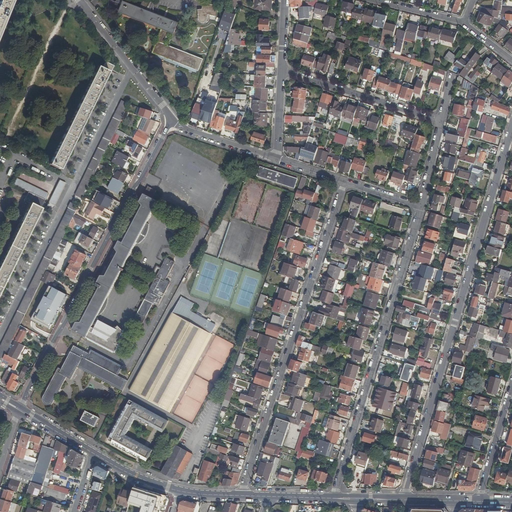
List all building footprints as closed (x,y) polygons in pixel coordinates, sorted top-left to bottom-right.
[(0,39),(15,0),(1,0),(0,3),(0,39)] [(119,12),(146,22),(154,3),(154,2),(143,0),(143,1),(143,2),(141,7),(124,0),(122,4),(112,0),(109,0),(109,5),(120,9),(119,12)] [(256,0),(256,8),(269,9),(270,3),(271,3),(271,2),(271,0),(256,0)] [(456,0),(452,11),(457,13),(461,1),(463,2),(463,0),(456,0)] [(482,8),(481,12),(500,20),(501,14),(502,7),(502,6),(500,6),(501,2),(497,1),(496,4),(495,4),(494,7),(496,7),(495,10),(482,8)] [(352,14),(354,5),(344,2),(342,11),(352,14)] [(219,6),(203,3),(202,9),(198,9),(199,19),(199,20),(200,22),(201,22),(202,23),(204,23),(206,22),(207,21),(208,14),(217,16),(219,6)] [(326,16),(329,7),(324,6),(316,4),(316,7),(314,13),(326,16)] [(227,5),(220,26),(231,30),(231,29),(237,14),(227,10),(229,6),(227,5)] [(312,7),(301,7),(299,7),(300,20),(310,19),(309,11),(312,11),(312,7)] [(511,8),(502,7),(501,14),(506,14),(506,20),(511,20),(511,8)] [(363,20),(365,11),(354,8),(352,18),(363,20)] [(374,23),(376,13),(377,11),(372,10),(372,11),(365,10),(365,11),(363,20),(363,21),(374,23)] [(164,43),(169,31),(174,33),(178,22),(168,18),(150,11),(146,22),(162,29),(153,52),(199,71),(203,59),(164,43)] [(492,22),(498,24),(500,22),(501,20),(500,20),(481,12),(477,20),(491,26),(492,22)] [(385,23),(387,16),(376,13),(374,23),(373,26),(384,29),(385,25),(385,23)] [(336,19),(326,17),(324,26),(334,29),(336,19)] [(269,29),(270,19),(261,19),(260,29),(269,29)] [(501,36),(506,29),(499,24),(495,31),(498,33),(501,36)] [(311,29),(310,28),(303,26),(298,25),(296,32),(309,36),(311,29)] [(394,36),(396,26),(392,25),(392,27),(385,25),(384,29),(380,43),(379,47),(379,49),(387,52),(390,52),(391,48),(384,46),(386,38),(389,39),(390,37),(390,35),(394,36)] [(418,30),(419,28),(408,25),(406,32),(405,37),(416,40),(417,35),(418,30)] [(420,31),(418,30),(417,35),(419,35),(418,36),(427,39),(429,33),(428,33),(429,28),(421,26),(420,31)] [(440,41),(441,40),(443,31),(430,28),(428,38),(435,39),(440,41)] [(235,34),(236,29),(231,29),(231,30),(226,44),(241,45),(241,41),(238,41),(240,34),(235,34)] [(405,37),(406,32),(398,30),(396,37),(398,38),(395,52),(394,54),(399,55),(400,56),(401,53),(401,52),(405,37)] [(454,43),(457,31),(453,31),(453,32),(443,30),(443,31),(441,40),(454,43)] [(309,36),(296,32),(294,39),(304,43),(307,44),(308,44),(309,36)] [(257,46),(263,46),(269,47),(269,39),(262,39),(263,35),(257,34),(257,46)] [(294,39),(292,44),(306,49),(307,44),(304,43),(294,39)] [(347,50),(350,41),(345,40),(344,45),(338,43),(336,48),(342,50),(343,49),(347,50)] [(368,46),(369,46),(373,47),(379,49),(379,47),(380,43),(370,40),(369,43),(368,46)] [(379,49),(373,47),(371,54),(385,58),(386,55),(387,53),(387,52),(379,49)] [(453,64),(458,58),(450,52),(445,58),(453,64)] [(304,54),(301,64),(306,65),(306,64),(309,65),(309,66),(316,69),(317,67),(319,62),(315,61),(315,58),(304,54)] [(462,72),(460,75),(465,78),(466,76),(480,57),(479,56),(476,54),(468,64),(462,72)] [(322,69),(321,70),(326,72),(331,57),(324,55),(322,59),(320,58),(319,62),(317,67),(322,69)] [(358,72),(361,62),(350,58),(346,68),(358,72)] [(462,72),(468,64),(460,58),(455,65),(461,68),(460,70),(462,72)] [(498,64),(499,63),(492,58),(490,60),(488,58),(484,63),(489,67),(488,69),(492,73),(492,72),(498,64)] [(410,62),(410,64),(422,68),(423,65),(423,63),(422,62),(417,61),(414,60),(411,59),(411,61),(410,62)] [(80,100),(49,164),(59,169),(87,123),(97,99),(104,87),(107,81),(109,77),(109,74),(113,66),(105,62),(102,68),(97,66),(94,73),(80,100)] [(266,67),(275,67),(275,63),(249,62),(249,65),(258,65),(257,75),(266,75),(266,67)] [(422,68),(421,69),(427,71),(428,69),(434,71),(435,66),(434,66),(423,63),(423,65),(422,68)] [(503,80),(508,72),(498,64),(492,72),(503,80)] [(444,75),(446,71),(435,67),(434,71),(444,75)] [(372,81),(375,72),(365,69),(363,78),(372,81)] [(470,82),(478,71),(475,69),(472,73),(473,74),(469,79),(468,80),(470,82)] [(510,88),(511,84),(511,73),(509,71),(508,72),(503,80),(501,81),(505,85),(510,88)] [(216,72),(212,85),(213,85),(222,86),(223,73),(216,72)] [(265,88),(266,75),(257,75),(251,74),(251,79),(255,80),(255,87),(256,87),(265,88)] [(416,86),(414,93),(421,95),(424,85),(421,84),(422,81),(423,78),(419,76),(416,86)] [(379,79),(376,87),(388,91),(391,81),(379,77),(379,79)] [(459,77),(457,80),(456,83),(462,85),(461,88),(469,91),(467,100),(475,102),(476,99),(477,96),(478,92),(479,90),(478,89),(475,87),(474,86),(469,83),(468,82),(459,77)] [(429,88),(439,91),(442,81),(432,78),(429,88)] [(388,91),(391,92),(397,94),(399,94),(400,90),(396,88),(397,84),(394,83),(395,81),(392,80),(391,81),(388,91)] [(400,95),(400,97),(411,101),(414,93),(416,86),(404,82),(400,95)] [(267,100),(267,88),(265,88),(256,87),(255,100),(267,100)] [(295,88),(293,98),(296,98),(305,100),(306,90),(295,88)] [(320,102),(319,106),(326,108),(327,104),(324,104),(325,102),(328,103),(330,104),(332,96),(324,94),(321,101),(320,101),(320,102)] [(191,117),(199,120),(200,118),(204,106),(206,101),(207,99),(208,96),(205,95),(204,99),(201,98),(198,97),(194,108),(192,113),(191,117)] [(499,102),(500,101),(492,95),(490,98),(497,103),(498,104),(499,102)] [(482,112),(486,98),(480,96),(480,97),(479,100),(476,99),(475,102),(474,107),(473,109),(482,112)] [(305,100),(296,98),(294,107),(292,106),(292,110),(303,112),(305,100)] [(266,113),(267,100),(255,100),(254,100),(253,112),(256,112),(266,113)] [(123,116),(129,104),(122,101),(101,143),(94,157),(75,195),(76,195),(83,198),(83,197),(89,186),(92,181),(95,173),(97,169),(99,165),(103,158),(108,146),(110,143),(115,134),(116,130),(121,121),(122,118),(123,116)] [(217,104),(206,101),(204,106),(200,118),(205,120),(206,121),(207,120),(212,122),(217,104)] [(338,104),(333,102),(330,112),(334,113),(334,114),(341,117),(342,116),(344,108),(337,106),(338,104)] [(508,116),(510,109),(494,103),(492,109),(508,116)] [(461,106),(461,105),(456,104),(453,115),(462,117),(464,107),(461,106)] [(357,109),(345,105),(345,106),(344,108),(342,116),(354,120),(354,117),(357,109)] [(358,106),(357,109),(354,117),(366,121),(370,111),(365,109),(358,106)] [(372,112),(370,111),(366,121),(365,127),(369,128),(376,130),(379,120),(371,118),(372,112)] [(214,127),(222,129),(226,118),(217,115),(218,113),(215,112),(212,120),(211,125),(214,126),(214,127)] [(238,133),(240,128),(245,112),(240,112),(237,121),(229,118),(226,128),(234,131),(234,132),(238,133)] [(267,126),(268,113),(266,113),(256,112),(255,125),(267,126)] [(330,112),(326,123),(331,125),(333,116),(341,119),(341,117),(334,114),(334,113),(330,112)] [(285,115),(284,122),(292,123),(292,121),(300,121),(300,122),(304,122),(304,127),(305,127),(305,131),(304,131),(304,135),(309,135),(312,125),(314,120),(315,117),(293,116),(285,115)] [(391,125),(393,117),(386,115),(383,123),(391,125)] [(485,128),(488,117),(484,115),(480,127),(485,129),(485,128)] [(490,133),(494,118),(488,117),(485,128),(486,128),(485,132),(490,133)] [(150,134),(156,121),(148,119),(142,131),(150,134)] [(466,119),(464,119),(460,132),(462,132),(461,137),(465,138),(467,129),(470,120),(466,119)] [(325,124),(315,121),(314,126),(324,129),(325,124)] [(416,135),(418,129),(405,125),(402,135),(415,139),(416,135)] [(467,129),(465,138),(462,147),(459,156),(458,160),(474,164),(476,159),(465,155),(465,153),(468,154),(469,150),(466,149),(468,141),(472,130),(467,129)] [(144,145),(150,134),(142,131),(139,130),(134,139),(140,142),(144,145)] [(497,137),(492,136),(489,135),(484,133),(477,131),(475,136),(489,140),(489,142),(495,144),(497,137)] [(265,135),(254,132),(252,139),(252,140),(256,142),(256,140),(261,142),(260,143),(264,144),(264,143),(265,143),(266,138),(265,137),(265,135)] [(334,141),(345,145),(346,142),(348,137),(336,133),(334,141)] [(115,134),(110,143),(115,146),(119,136),(115,134)] [(459,137),(455,136),(447,134),(446,140),(459,143),(460,141),(458,140),(459,137)] [(419,154),(420,154),(422,150),(420,149),(421,143),(423,144),(425,138),(416,135),(415,139),(411,151),(419,154)] [(300,155),(314,160),(317,151),(318,148),(312,146),(315,138),(309,136),(307,141),(307,143),(305,148),(302,148),(301,151),(300,155)] [(348,137),(346,142),(358,146),(360,141),(348,137)] [(137,158),(142,149),(137,147),(138,145),(128,140),(126,145),(131,148),(130,152),(133,154),(132,156),(137,158)] [(447,143),(445,153),(455,155),(457,146),(447,143)] [(329,155),(331,148),(328,147),(327,152),(324,151),(323,153),(317,151),(314,160),(316,161),(320,162),(320,164),(325,166),(328,156),(328,157),(329,155)] [(479,148),(476,159),(474,164),(482,166),(483,163),(486,154),(486,153),(487,150),(479,148)] [(127,162),(130,157),(118,151),(112,162),(123,168),(126,161),(127,162)] [(417,160),(419,154),(411,151),(409,151),(407,158),(405,165),(408,166),(415,168),(418,160),(417,160)] [(328,157),(327,162),(335,164),(334,166),(337,167),(339,159),(331,156),(331,157),(328,157)] [(456,159),(455,158),(446,156),(443,168),(453,171),(455,165),(456,159)] [(363,172),(365,167),(366,162),(354,158),(353,161),(351,168),(363,172)] [(340,171),(349,174),(351,168),(353,161),(350,160),(349,163),(343,161),(340,171)] [(299,179),(260,166),(257,177),(295,189),(299,179)] [(417,176),(418,169),(415,168),(408,166),(407,170),(405,176),(404,180),(412,183),(415,175),(417,176)] [(484,171),(473,168),(471,176),(470,180),(469,182),(468,184),(475,186),(478,177),(482,178),(484,171)] [(382,180),(386,181),(389,174),(385,173),(386,170),(383,169),(382,172),(378,170),(376,178),(380,179),(382,180)] [(115,179),(123,183),(124,183),(129,175),(119,171),(115,179)] [(403,184),(404,180),(405,176),(394,172),(391,181),(395,183),(398,184),(398,186),(402,187),(403,184)] [(454,174),(446,172),(444,180),(449,182),(449,181),(452,182),(454,176),(454,174)] [(19,178),(36,183),(37,178),(20,173),(19,178)] [(48,193),(16,178),(13,184),(28,192),(44,199),(45,200),(48,193)] [(114,178),(108,189),(117,194),(123,183),(115,179),(114,178)] [(292,193),(246,178),(219,257),(205,254),(189,296),(253,316),(292,193)] [(65,182),(59,180),(48,202),(54,205),(65,182)] [(322,186),(318,185),(316,191),(315,193),(312,202),(312,203),(311,206),(313,206),(315,207),(322,186)] [(106,347),(111,350),(115,352),(117,349),(124,337),(122,335),(125,333),(118,326),(116,328),(115,327),(108,334),(97,328),(96,330),(91,328),(97,317),(99,316),(100,315),(102,313),(104,311),(106,309),(107,306),(107,304),(108,298),(108,296),(121,271),(123,271),(124,269),(123,269),(136,243),(139,244),(141,243),(143,240),(145,237),(147,235),(148,232),(149,229),(149,225),(147,222),(158,202),(152,199),(156,191),(148,186),(144,194),(140,202),(142,206),(123,243),(119,241),(117,246),(115,249),(118,253),(113,261),(112,261),(109,267),(110,267),(106,276),(101,276),(97,284),(101,285),(81,323),(76,322),(72,330),(105,348),(106,347)] [(300,190),(298,189),(295,196),(297,196),(296,200),(300,202),(302,199),(312,202),(315,193),(305,189),(304,191),(300,190)] [(98,191),(93,202),(96,203),(101,193),(98,191)] [(511,192),(507,191),(504,191),(501,201),(508,203),(510,198),(511,198),(511,192)] [(28,192),(25,199),(30,203),(40,208),(44,199),(28,192)] [(96,203),(106,209),(108,210),(114,199),(101,193),(96,203)] [(73,201),(79,205),(83,198),(76,195),(73,201)] [(444,197),(435,195),(432,209),(437,211),(439,202),(443,203),(444,197)] [(360,210),(363,200),(354,197),(350,207),(354,209),(352,215),(357,217),(360,210)] [(452,219),(458,221),(458,220),(460,213),(461,211),(458,210),(461,200),(453,198),(450,205),(456,207),(452,219)] [(461,209),(461,211),(460,213),(463,214),(473,217),(477,202),(467,199),(464,210),(461,209)] [(377,204),(363,200),(360,210),(374,214),(377,204)] [(93,202),(92,202),(85,216),(93,220),(96,214),(102,216),(106,209),(96,203),(93,202)] [(386,203),(381,202),(379,207),(402,214),(403,210),(386,204),(386,203)] [(0,289),(40,208),(30,203),(29,203),(0,262),(0,289)] [(0,365),(3,359),(6,354),(11,344),(13,340),(18,329),(20,325),(30,305),(32,301),(34,296),(36,293),(40,285),(42,281),(47,270),(55,255),(62,239),(67,230),(68,227),(74,215),(75,214),(75,213),(79,206),(71,203),(0,347),(0,365)] [(321,209),(315,207),(313,206),(309,218),(317,221),(321,209)] [(499,210),(496,221),(498,221),(506,224),(509,212),(499,210)] [(430,221),(428,226),(439,229),(443,217),(433,213),(431,221),(430,221)] [(76,216),(74,215),(68,227),(72,229),(73,229),(75,224),(77,221),(74,219),(76,216)] [(86,221),(76,216),(74,219),(77,221),(84,224),(86,221)] [(402,218),(393,216),(390,228),(398,230),(402,218)] [(314,229),(317,221),(309,218),(307,217),(302,229),(307,231),(313,233),(314,229)] [(356,221),(346,217),(342,229),(352,232),(356,221)] [(172,219),(167,227),(181,235),(185,227),(172,219)] [(506,224),(498,221),(495,231),(498,232),(497,233),(503,235),(507,224),(506,224)] [(291,239),(292,239),(296,227),(286,223),(282,235),(291,239)] [(470,228),(460,225),(458,233),(468,236),(470,228)] [(89,238),(93,240),(98,230),(91,226),(90,228),(93,230),(89,238)] [(348,232),(340,230),(337,240),(345,242),(346,239),(348,240),(350,236),(347,235),(348,232)] [(428,230),(426,238),(436,242),(439,233),(428,230)] [(89,248),(93,240),(89,238),(84,235),(80,243),(89,248)] [(400,237),(397,236),(396,237),(387,235),(385,243),(389,244),(388,247),(396,249),(400,237)] [(504,237),(494,235),(493,237),(490,246),(500,249),(504,237)] [(60,257),(68,242),(62,239),(55,255),(60,257)] [(300,255),(304,243),(292,239),(291,239),(287,251),(300,255)] [(286,243),(280,241),(278,247),(284,249),(286,243)] [(455,241),(451,255),(457,257),(459,252),(463,253),(466,244),(455,241)] [(344,244),(336,242),(333,251),(341,254),(344,244)] [(425,242),(423,251),(433,254),(435,245),(425,242)] [(490,246),(489,246),(487,252),(500,256),(502,250),(500,249),(490,246)] [(77,247),(70,262),(72,264),(80,268),(87,253),(77,247)] [(386,266),(389,267),(390,264),(394,253),(384,250),(380,262),(379,264),(386,266)] [(418,256),(416,262),(422,265),(429,266),(432,255),(419,251),(418,256)] [(53,273),(60,257),(55,255),(47,270),(53,273)] [(308,260),(301,257),(300,258),(297,257),(294,264),(298,265),(305,267),(308,260)] [(175,262),(167,258),(153,283),(138,312),(147,316),(154,303),(158,305),(171,282),(166,280),(175,262)] [(450,273),(454,260),(447,258),(446,261),(443,271),(450,273)] [(359,261),(352,259),(348,271),(356,273),(358,269),(358,266),(358,265),(359,261)] [(300,270),(300,268),(286,263),(282,275),(290,278),(294,279),(295,274),(298,275),(300,270)] [(381,280),(386,266),(379,264),(374,263),(370,277),(371,277),(381,280)] [(76,280),(81,268),(80,268),(72,264),(66,275),(76,280)] [(331,265),(327,277),(337,280),(341,268),(338,267),(331,265)] [(422,265),(419,277),(427,280),(430,281),(434,268),(429,266),(422,265)] [(511,272),(497,268),(494,276),(492,282),(497,284),(498,279),(499,276),(502,276),(501,280),(508,282),(511,272)] [(53,273),(47,270),(42,281),(50,285),(55,274),(53,273)] [(456,276),(448,274),(445,284),(453,286),(456,276)] [(488,274),(486,280),(492,282),(494,276),(488,274)] [(325,276),(321,288),(332,291),(333,288),(336,289),(339,281),(337,280),(327,277),(325,276)] [(416,276),(413,289),(424,292),(427,280),(419,277),(416,276)] [(379,292),(383,281),(381,280),(371,277),(368,288),(379,292)] [(42,281),(40,285),(44,287),(39,297),(41,298),(39,301),(38,303),(40,304),(36,314),(39,315),(44,305),(45,306),(54,288),(50,285),(42,281)] [(300,284),(298,284),(293,282),(290,290),(297,292),(300,284)] [(497,284),(492,282),(488,298),(493,299),(498,284),(497,284)] [(351,298),(354,287),(355,286),(347,284),(344,295),(345,296),(351,298)] [(477,284),(474,294),(483,296),(486,287),(477,284)] [(289,304),(293,292),(283,288),(279,300),(289,304)] [(454,292),(445,290),(443,299),(451,301),(453,296),(454,292)] [(320,301),(328,303),(330,304),(334,294),(324,291),(323,293),(320,301)] [(376,309),(380,295),(369,292),(364,306),(376,309)] [(268,297),(261,294),(257,306),(264,309),(268,297)] [(483,296),(474,294),(471,307),(479,309),(484,311),(485,308),(477,306),(479,299),(487,301),(488,298),(483,296)] [(435,298),(436,297),(429,295),(425,308),(427,309),(426,310),(427,311),(427,313),(426,315),(430,316),(431,313),(434,303),(435,298)] [(347,310),(350,301),(351,298),(345,296),(345,297),(346,298),(343,306),(340,305),(340,307),(347,310)] [(130,391),(170,413),(213,335),(212,334),(217,325),(191,311),(195,304),(182,297),(173,313),(172,313),(130,391)] [(443,300),(439,299),(435,298),(434,303),(437,304),(434,313),(434,314),(438,315),(439,315),(443,300)] [(286,316),(290,304),(289,304),(279,300),(277,300),(274,312),(281,314),(286,316)] [(404,301),(403,305),(414,309),(415,304),(404,301)] [(320,307),(318,313),(325,315),(336,319),(339,310),(346,313),(347,310),(340,307),(330,304),(328,303),(326,309),(320,307)] [(511,317),(511,304),(507,303),(503,315),(511,317)] [(415,311),(397,306),(396,311),(401,312),(417,317),(425,320),(429,321),(429,318),(430,317),(419,314),(419,315),(415,314),(415,311)] [(479,309),(471,307),(468,315),(472,316),(472,319),(476,320),(478,314),(479,309)] [(374,312),(364,309),(360,321),(370,325),(374,312)] [(314,312),(310,324),(321,327),(325,315),(318,313),(314,312)] [(417,317),(401,312),(399,316),(399,318),(397,322),(401,323),(402,323),(408,325),(410,319),(416,321),(417,317)] [(222,323),(224,319),(214,313),(211,318),(222,323)] [(430,316),(430,317),(429,318),(438,321),(439,318),(437,317),(438,315),(434,314),(434,313),(431,313),(430,316)] [(291,322),(292,318),(286,316),(281,314),(280,317),(274,315),(271,324),(275,325),(278,326),(283,327),(285,320),(291,322)] [(238,327),(241,320),(231,316),(228,323),(238,327)] [(438,321),(429,318),(429,321),(427,325),(427,326),(429,326),(428,329),(427,329),(426,332),(434,335),(436,326),(439,326),(440,322),(438,321)] [(49,326),(42,322),(40,321),(34,331),(44,336),(49,326)] [(310,324),(306,323),(305,328),(315,331),(316,329),(320,330),(321,328),(321,327),(310,324)] [(480,325),(475,323),(473,330),(472,330),(470,337),(472,337),(475,338),(476,339),(480,325)] [(16,341),(21,344),(27,333),(29,330),(20,325),(18,329),(21,331),(16,341)] [(278,327),(278,326),(275,325),(272,335),(275,336),(278,337),(280,331),(283,333),(284,329),(278,327)] [(366,341),(370,328),(360,325),(356,338),(363,340),(366,341)] [(485,326),(480,325),(476,339),(479,339),(482,340),(484,333),(483,333),(485,326)] [(392,344),(401,347),(403,347),(407,332),(396,328),(392,344)] [(504,347),(511,349),(511,346),(511,335),(511,334),(504,332),(501,331),(499,337),(507,339),(504,347)] [(276,344),(277,339),(264,335),(260,347),(264,348),(273,351),(275,344),(276,344)] [(300,336),(296,346),(311,350),(312,351),(322,354),(322,353),(332,356),(334,349),(327,346),(327,345),(326,345),(325,346),(324,346),(324,348),(304,342),(305,339),(304,339),(305,337),(300,336)] [(361,346),(363,340),(356,338),(351,336),(348,347),(356,350),(360,351),(361,346)] [(433,339),(424,336),(422,344),(425,345),(425,348),(429,350),(431,345),(433,339)] [(461,345),(460,349),(466,351),(472,353),(472,351),(473,346),(475,338),(472,337),(471,339),(469,338),(466,347),(461,345)] [(16,341),(9,356),(17,360),(25,346),(23,345),(21,344),(16,341)] [(392,344),(391,344),(389,352),(398,355),(398,356),(400,357),(401,355),(405,357),(407,348),(403,347),(401,347),(392,344)] [(425,345),(422,344),(420,352),(418,356),(427,359),(429,350),(425,348),(425,345)] [(122,391),(128,381),(118,376),(87,359),(89,353),(74,345),(61,369),(58,367),(49,386),(43,397),(42,399),(42,401),(43,402),(44,403),(46,405),(47,405),(49,405),(50,405),(52,404),(53,403),(54,402),(67,377),(71,379),(78,367),(122,391)] [(270,363),(274,352),(273,351),(264,348),(260,360),(263,361),(270,363)] [(300,352),(297,359),(307,362),(308,363),(312,351),(311,350),(302,348),(301,352),(300,352)] [(510,351),(504,349),(502,353),(499,352),(497,360),(506,363),(510,351)] [(362,363),(365,352),(364,352),(360,351),(356,350),(353,360),(362,363)] [(237,365),(241,367),(243,362),(244,362),(246,355),(241,353),(237,365)] [(463,355),(455,353),(452,362),(461,364),(463,355)] [(6,354),(3,359),(14,365),(13,367),(16,369),(19,361),(17,360),(9,356),(6,354)] [(259,373),(263,361),(260,360),(258,359),(254,371),(258,372),(259,373)] [(292,360),(288,370),(293,371),(295,372),(298,373),(301,364),(302,365),(302,363),(292,360)] [(263,361),(259,373),(266,375),(268,371),(270,363),(263,361)] [(417,362),(416,365),(429,369),(430,365),(417,361),(417,362)] [(355,379),(358,366),(350,364),(346,377),(355,379)] [(408,364),(406,364),(403,371),(401,370),(399,375),(402,376),(401,379),(408,381),(411,371),(414,372),(415,367),(408,364)] [(459,379),(461,370),(462,367),(456,365),(452,381),(462,385),(464,380),(462,380),(459,379)] [(20,376),(25,379),(30,369),(24,366),(23,367),(22,366),(20,370),(23,371),(20,376)] [(420,377),(429,380),(432,371),(423,368),(420,377)] [(2,380),(8,384),(13,373),(7,370),(2,380)] [(269,388),(273,377),(266,375),(259,373),(258,372),(255,383),(269,388)] [(295,372),(291,383),(303,387),(306,377),(307,375),(298,373),(295,372)] [(20,376),(15,374),(7,386),(9,388),(8,389),(11,391),(12,389),(15,391),(19,383),(17,382),(20,376)] [(392,378),(383,375),(380,385),(389,388),(392,378)] [(351,392),(355,380),(355,379),(346,377),(344,376),(340,389),(347,391),(351,392)] [(501,380),(492,378),(488,392),(497,395),(501,380)] [(290,383),(286,395),(297,398),(299,399),(303,387),(291,383),(290,383)] [(401,392),(400,394),(404,395),(407,396),(407,394),(406,394),(409,384),(404,383),(401,392)] [(414,390),(409,389),(407,394),(407,396),(419,400),(423,385),(417,383),(417,385),(415,384),(414,390)] [(259,399),(263,387),(254,384),(250,396),(259,399)] [(328,396),(331,386),(324,384),(323,386),(321,393),(320,397),(331,401),(332,397),(328,396)] [(228,389),(225,400),(229,401),(233,390),(228,389)] [(459,396),(450,393),(449,396),(444,394),(443,398),(446,400),(446,401),(448,401),(448,400),(457,403),(459,396)] [(262,400),(242,394),(240,398),(255,403),(254,407),(259,409),(262,400)] [(339,403),(343,404),(343,403),(349,405),(351,397),(341,394),(339,403)] [(472,408),(483,411),(485,405),(489,406),(491,401),(475,396),(472,408)] [(293,410),(298,412),(302,413),(305,401),(300,400),(299,399),(297,398),(295,403),(293,410)] [(404,407),(415,411),(417,404),(406,400),(404,407)] [(109,441),(138,457),(144,445),(125,435),(135,417),(154,428),(160,417),(130,401),(109,441)] [(387,404),(379,401),(375,414),(383,417),(387,418),(388,415),(390,416),(393,406),(387,404)] [(350,408),(342,406),(339,414),(347,416),(350,408)] [(257,415),(258,411),(250,408),(248,414),(254,416),(254,415),(257,415)] [(100,418),(86,411),(82,421),(95,427),(100,418)] [(416,413),(411,411),(407,423),(413,424),(416,413)] [(286,421),(290,423),(300,426),(302,420),(308,422),(311,423),(313,417),(309,416),(302,413),(298,412),(297,418),(297,420),(287,417),(286,421)] [(339,421),(340,417),(330,415),(327,428),(338,431),(340,422),(339,421)] [(240,416),(238,423),(237,428),(247,431),(251,420),(251,419),(241,416),(240,416)] [(487,419),(476,416),(473,427),(484,431),(487,419)] [(160,417),(154,428),(163,433),(169,422),(160,417)] [(385,421),(373,417),(369,430),(381,433),(385,421)] [(277,419),(270,442),(282,446),(290,423),(286,421),(277,419)] [(445,423),(433,420),(431,425),(434,425),(432,431),(440,434),(442,434),(444,426),(445,426),(445,428),(450,429),(451,425),(445,423)] [(399,422),(395,436),(403,438),(404,434),(400,432),(402,427),(404,428),(403,432),(411,434),(413,427),(409,425),(399,422)] [(442,434),(440,434),(439,438),(447,440),(450,429),(445,428),(445,426),(444,426),(442,434)] [(300,452),(302,453),(304,449),(306,441),(308,436),(310,429),(306,428),(303,427),(296,451),(300,452)] [(326,442),(332,443),(337,444),(340,433),(330,430),(326,442)] [(241,436),(242,433),(236,431),(234,438),(240,440),(240,438),(239,437),(240,435),(241,436)] [(249,436),(242,433),(241,436),(240,435),(239,437),(240,438),(240,440),(247,443),(249,436)] [(375,440),(376,436),(366,433),(363,441),(374,444),(375,440)] [(482,437),(470,433),(466,446),(478,449),(482,437)] [(30,443),(32,436),(23,434),(19,446),(27,449),(28,449),(30,443)] [(39,449),(40,446),(42,438),(32,435),(32,436),(30,443),(32,443),(32,442),(36,443),(35,448),(38,448),(39,449)] [(395,436),(394,441),(393,444),(398,446),(398,445),(406,448),(407,445),(408,445),(410,440),(403,438),(395,436)] [(333,449),(335,444),(332,443),(326,442),(321,440),(319,444),(321,445),(320,448),(318,448),(317,453),(319,454),(329,457),(332,448),(333,449)] [(69,448),(57,441),(55,450),(60,451),(63,453),(62,458),(65,459),(69,448)] [(243,455),(246,447),(236,444),(228,441),(226,445),(234,447),(232,451),(243,455)] [(277,445),(269,442),(265,452),(274,455),(277,445)] [(220,452),(227,454),(229,449),(209,443),(208,448),(209,448),(220,452)] [(154,451),(144,445),(138,457),(147,462),(154,451)] [(27,449),(19,446),(16,457),(24,459),(25,455),(27,449)] [(55,450),(43,446),(40,453),(37,463),(34,474),(33,474),(33,475),(31,482),(43,486),(45,478),(49,469),(53,456),(55,450)] [(84,456),(69,448),(65,459),(61,472),(64,473),(66,467),(65,467),(66,464),(74,467),(74,468),(75,469),(76,467),(82,469),(85,460),(84,456)] [(511,450),(511,449),(505,448),(501,462),(508,464),(511,450)] [(182,449),(168,477),(175,479),(176,479),(177,476),(180,478),(193,455),(182,449)] [(391,450),(391,451),(390,455),(408,461),(409,456),(400,453),(391,450)] [(63,453),(60,451),(59,454),(60,455),(54,473),(60,475),(61,472),(65,459),(62,458),(63,453)] [(426,457),(435,460),(437,453),(428,451),(426,457)] [(462,451),(459,464),(471,468),(472,463),(471,463),(474,454),(462,451)] [(230,464),(231,461),(232,456),(227,454),(220,452),(219,455),(216,463),(219,464),(220,458),(228,461),(227,463),(230,464)] [(370,455),(359,452),(358,455),(355,454),(354,455),(352,461),(358,463),(360,463),(360,466),(366,468),(370,455)] [(11,467),(34,474),(37,463),(35,463),(24,459),(16,457),(15,456),(11,467)] [(237,468),(241,459),(232,456),(231,461),(232,462),(231,465),(237,468)] [(268,482),(272,472),(277,458),(271,456),(269,462),(262,460),(257,476),(263,478),(262,480),(266,481),(268,482)] [(275,473),(280,459),(277,458),(272,472),(275,473)] [(435,463),(425,460),(425,461),(424,465),(423,466),(433,469),(435,463)] [(203,466),(201,472),(198,479),(208,483),(213,471),(215,464),(209,462),(207,468),(203,466)] [(316,465),(312,479),(326,483),(328,474),(323,473),(324,471),(322,471),(322,472),(319,471),(320,466),(316,465)] [(107,480),(109,472),(100,466),(96,467),(93,475),(98,477),(102,478),(102,477),(107,480)] [(401,469),(391,466),(389,470),(393,472),(392,473),(395,474),(396,472),(400,474),(401,469)] [(8,478),(30,485),(31,482),(33,475),(33,474),(11,467),(8,478)] [(238,484),(242,470),(233,468),(232,472),(231,472),(228,479),(227,479),(225,479),(222,485),(235,485),(238,484)] [(290,471),(282,468),(279,478),(290,482),(292,475),(289,474),(290,471)] [(459,480),(459,491),(472,491),(475,488),(480,470),(471,468),(469,476),(467,482),(465,482),(465,480),(462,480),(459,480)] [(438,469),(438,471),(437,474),(435,481),(448,484),(451,473),(438,469)] [(309,473),(300,470),(298,478),(307,481),(309,473)] [(420,482),(433,486),(435,481),(437,474),(423,470),(420,482)] [(496,482),(505,485),(506,482),(508,475),(498,472),(496,482)] [(364,474),(361,484),(376,485),(376,475),(364,474)] [(384,485),(389,486),(394,487),(396,480),(386,477),(384,485)] [(14,492),(17,493),(20,482),(12,479),(8,490),(14,492)] [(43,486),(31,482),(30,485),(27,494),(37,498),(40,490),(47,492),(47,494),(64,500),(66,494),(57,491),(55,490),(43,486)] [(2,500),(11,502),(14,492),(8,490),(6,489),(2,500)] [(129,507),(133,493),(123,490),(118,503),(129,507)] [(96,511),(102,495),(93,492),(92,496),(93,496),(90,505),(89,505),(86,511),(96,511)] [(133,511),(142,511),(143,511),(145,511),(156,511),(160,501),(142,495),(138,510),(135,509),(133,511)] [(8,511),(12,503),(11,502),(2,500),(2,499),(0,504),(0,510),(4,511),(8,511)] [(59,511),(62,506),(49,501),(45,511),(59,511)] [(194,511),(197,502),(188,502),(184,501),(181,503),(177,511),(194,511)] [(215,511),(219,503),(212,503),(210,510),(215,511)]
